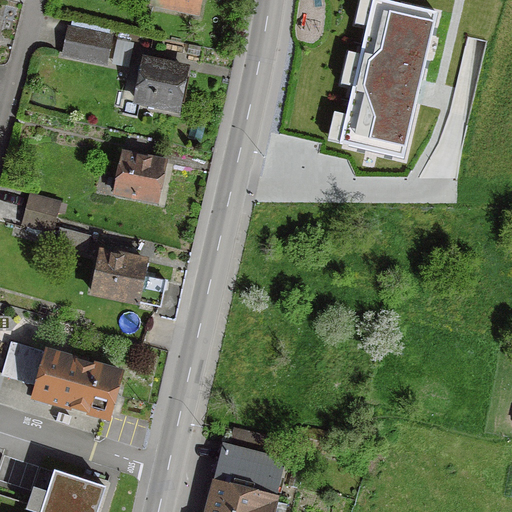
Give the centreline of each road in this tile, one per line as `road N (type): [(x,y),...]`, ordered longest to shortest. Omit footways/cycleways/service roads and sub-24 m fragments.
road 1 (secondary): [(168,469),(268,0)]
road 2 (residential): [(0,417),(168,469)]
road 3 (residential): [(33,0),(0,128)]
